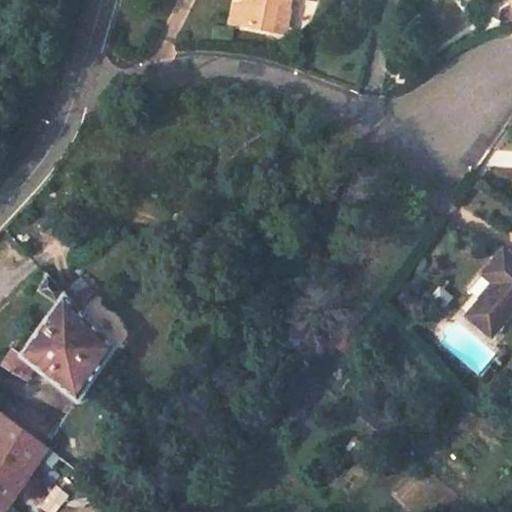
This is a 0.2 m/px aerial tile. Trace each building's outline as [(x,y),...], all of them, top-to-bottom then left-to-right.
[(245,0),(245,6),(241,22),(276,30),(281,8),(288,9),(290,0),(245,0)] [(245,6),(235,4),(231,21),(241,22),(245,6)] [(288,9),(281,8),(276,30),(286,33),(291,10),(288,9)] [(492,334),(511,309),(511,256),(504,250),(485,274),(484,273),(478,273),(470,283),(470,288),(482,299),(469,315),(492,334)] [(62,292),(48,277),(39,291),(59,304),(22,355),(14,349),(3,364),(26,379),(35,365),(66,390),(78,399),(100,368),(114,347),(76,307),(62,292)] [(95,292),(82,277),(62,292),(76,307),(95,292)] [(78,399),(66,390),(58,401),(70,410),(78,399)] [(0,412),(0,511),(4,511),(48,448),(42,443),(0,412)] [(363,446),(355,439),(344,452),(352,461),(363,446)]
